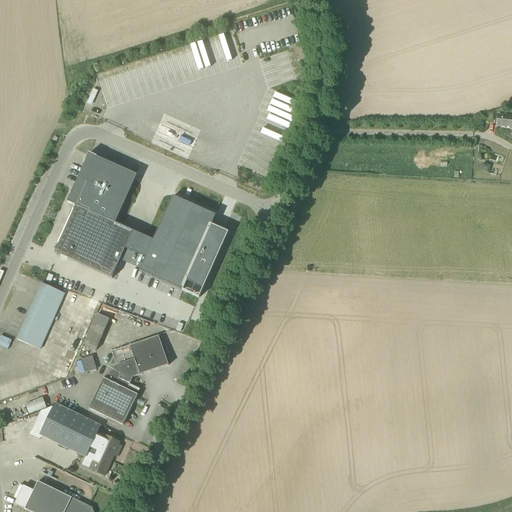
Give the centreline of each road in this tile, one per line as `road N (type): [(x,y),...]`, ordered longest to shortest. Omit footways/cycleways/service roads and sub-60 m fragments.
road 1 (unclassified): [(0,302),(81,131),(276,213)]
road 2 (tertiary): [(131,511),(276,213)]
road 3 (tertiary): [(276,213),(324,77),(312,0)]
road 4 (unknown): [(313,126),(492,137)]
